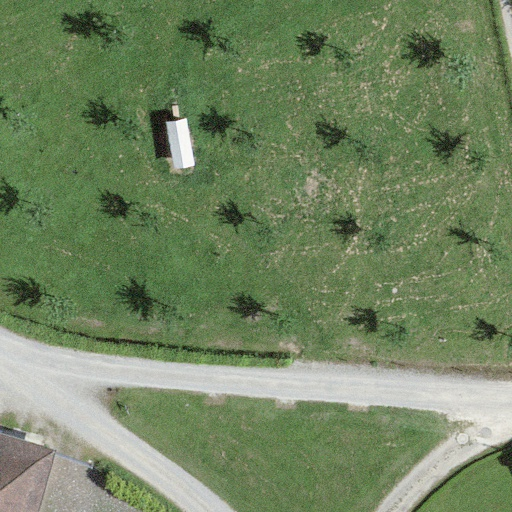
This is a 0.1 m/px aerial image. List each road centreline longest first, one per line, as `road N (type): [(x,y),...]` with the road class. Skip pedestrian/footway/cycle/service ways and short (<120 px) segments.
road 1 (track): [(31,366),(511,397)]
road 2 (track): [(31,366),(77,414),(213,511)]
road 3 (track): [(395,511),(447,457),(493,430),(511,399)]
